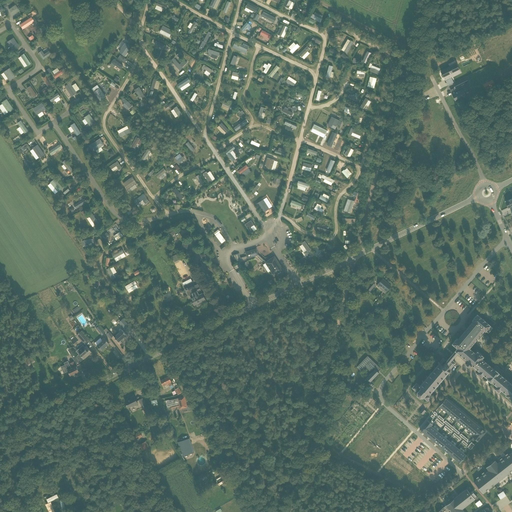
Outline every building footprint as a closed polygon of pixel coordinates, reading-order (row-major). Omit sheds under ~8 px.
[(292,1),(288,0),(285,0),(283,5),(288,8),(289,8),(291,9),(294,3),(292,2),(292,1)] [(158,1),(156,5),(166,9),(168,5),(158,1)] [(227,13),(232,2),(228,1),(223,12),(227,13)] [(248,3),(246,7),(250,9),(250,10),(256,13),(258,8),(248,3)] [(16,4),(9,9),(13,15),(20,11),(16,4)] [(313,14),(311,18),(321,22),(323,19),(313,14)] [(23,29),(35,22),(32,17),(20,24),(23,29)] [(259,22),(265,25),(268,20),(261,17),(259,22)] [(191,22),(188,27),(191,29),(189,32),(190,33),(198,23),(195,21),(193,24),(191,22)] [(247,22),(240,29),(243,32),(249,25),(250,25),(247,22)] [(278,34),(284,37),(289,27),(282,24),(278,34)] [(163,26),(161,29),(171,35),(173,31),(163,26)] [(199,48),(203,50),(212,33),(208,31),(205,37),(204,37),(199,48)] [(13,51),(19,47),(14,38),(7,41),(13,51)] [(342,50),(348,53),(354,42),(348,39),(342,50)] [(156,41),(154,45),(165,50),(166,46),(156,41)] [(246,44),(245,45),(235,41),(233,48),(246,53),(250,46),(246,44)] [(294,42),(289,48),(291,50),(290,51),(293,54),(300,46),(298,43),(297,44),(294,42)] [(126,43),(119,52),(125,56),(131,47),(126,43)] [(307,45),(299,54),(305,59),(311,53),(309,51),(311,49),(307,45)] [(210,49),(207,55),(218,59),(220,52),(210,49)] [(365,49),(362,55),(368,58),(371,53),(365,49)] [(38,53),(43,60),(52,54),(50,51),(45,54),(42,50),(38,53)] [(21,55),(27,66),(31,64),(25,53),(21,55)] [(110,65),(114,68),(116,65),(122,69),(124,65),(114,59),(110,65)] [(451,67),(441,72),(445,80),(451,77),(450,74),(459,69),(455,61),(449,64),(451,67)] [(272,65),(266,62),(263,66),(266,68),(263,72),(267,74),(272,65)] [(209,76),(213,70),(204,64),(202,68),(206,70),(205,73),(209,76)] [(368,67),(371,68),(369,71),(378,74),(381,68),(370,64),(368,67)] [(276,79),(279,73),(277,72),(280,67),(276,65),(270,75),(276,79)] [(8,78),(9,81),(16,76),(10,67),(1,74),(5,80),(8,78)] [(56,79),(64,73),(61,69),(53,75),(56,79)] [(43,78),(50,90),(55,87),(48,75),(43,78)] [(289,76),(286,81),(294,86),(297,81),(289,76)] [(369,76),(368,87),(375,88),(377,78),(369,76)] [(188,78),(177,85),(179,88),(180,88),(190,81),(188,78)] [(457,92),(452,95),(455,101),(466,96),(462,88),(465,87),(465,88),(467,87),(466,86),(465,84),(469,82),(467,78),(453,85),(457,92)] [(151,89),(154,90),(154,88),(159,89),(160,81),(153,79),(151,89)] [(70,83),(65,86),(72,96),(77,93),(70,83)] [(99,84),(93,87),(99,101),(106,98),(99,84)] [(28,87),(33,98),(37,96),(32,85),(28,87)] [(144,96),(139,87),(134,90),(136,92),(138,91),(141,97),(144,96)] [(55,100),(56,102),(62,99),(58,93),(49,98),(51,102),(55,100)] [(124,97),(122,100),(125,103),(123,105),(128,110),(132,105),(124,97)] [(0,108),(5,115),(14,109),(7,99),(1,102),(2,104),(0,104),(0,108)] [(221,107),(229,111),(231,105),(224,102),(221,107)] [(42,103),(33,109),(37,115),(37,114),(40,117),(44,114),(42,111),(45,109),(42,103)] [(178,106),(174,108),(180,117),(183,115),(178,106)] [(261,106),(257,117),(261,118),(264,118),(265,113),(263,112),(265,108),(261,106)] [(283,112),(291,116),(293,112),(288,110),(289,108),(286,106),(283,112)] [(96,124),(89,114),(85,117),(91,127),(96,124)] [(337,124),(339,120),(332,117),(327,125),(331,127),(333,125),(336,126),(337,124)] [(25,133),(29,130),(21,120),(17,123),(25,133)] [(235,130),(246,125),(244,121),(237,124),(236,123),(232,125),(235,130)] [(286,129),(292,131),(293,128),(296,129),(297,125),(285,122),(285,124),(287,125),(286,129)] [(75,123),(68,127),(71,133),(74,131),(77,136),(82,133),(75,123)] [(217,127),(224,135),(229,131),(222,123),(217,127)] [(120,136),(131,133),(128,126),(118,130),(120,136)] [(351,128),(348,134),(351,135),(352,132),(361,136),(362,132),(351,128)] [(333,132),(327,145),(331,147),(337,134),(333,132)] [(132,146),(137,148),(139,145),(140,145),(143,140),(136,137),(132,146)] [(103,150),(102,147),(105,145),(101,138),(90,145),(94,152),(96,150),(98,153),(103,150)] [(259,148),(261,144),(252,140),(250,143),(259,148)] [(191,152),(195,150),(189,141),(186,143),(191,152)] [(52,155),(63,148),(60,144),(49,151),(52,155)] [(38,145),(32,148),(39,158),(44,155),(38,145)] [(233,146),(225,152),(227,155),(232,162),(235,159),(230,153),(235,149),(233,146)] [(278,150),(276,149),(275,152),(285,155),(287,149),(279,147),(278,150)] [(148,149),(141,158),(145,161),(151,151),(148,149)] [(181,153),(175,157),(179,164),(185,160),(181,153)] [(264,167),(275,171),(279,161),(276,160),(278,156),(269,153),(264,167)] [(63,162),(64,164),(62,166),(65,170),(68,168),(70,172),(73,170),(67,159),(63,162)] [(120,170),(123,168),(118,160),(110,166),(113,171),(118,168),(120,170)] [(304,163),(303,170),(312,171),(313,164),(304,163)] [(241,174),(249,168),(246,164),(238,171),(241,174)] [(347,167),(342,172),(347,178),(352,173),(347,167)] [(156,175),(159,178),(167,171),(164,168),(156,175)] [(210,170),(204,174),(210,183),(216,179),(210,170)] [(320,173),(317,178),(332,185),(335,180),(320,173)] [(128,190),(137,183),(133,176),(123,183),(128,190)] [(198,176),(195,178),(201,186),(204,184),(198,176)] [(55,178),(50,183),(59,192),(63,187),(55,178)] [(305,188),(308,189),(310,184),(299,180),(296,187),(304,190),(305,188)] [(257,185),(252,192),(256,195),(258,193),(256,191),(260,187),(259,187),(261,184),(259,182),(257,185)] [(173,191),(181,200),(185,197),(176,187),(173,191)] [(324,193),(323,195),(321,195),(319,198),(327,202),(331,196),(324,193)] [(263,200),(257,203),(263,213),(269,209),(263,200)] [(292,200),(290,205),(305,210),(306,205),(292,200)] [(318,203),(314,208),(322,213),(324,210),(321,208),(322,206),(318,203)] [(93,213),(86,217),(93,227),(99,223),(93,213)] [(254,225),(251,221),(245,224),(250,234),(253,232),(251,227),(254,225)] [(216,236),(214,238),(220,245),(226,240),(221,233),(222,233),(219,229),(214,233),(216,236)] [(117,240),(123,236),(120,231),(114,236),(117,240)] [(84,247),(95,244),(93,238),(82,241),(84,247)] [(311,250),(305,241),(301,244),(306,251),(304,253),(305,256),(298,261),(301,264),(309,258),(307,255),(309,254),(308,252),(311,250)] [(113,254),(116,261),(126,257),(123,249),(113,254)] [(250,252),(250,251),(246,252),(247,258),(258,255),(256,249),(254,250),(254,251),(250,252)] [(241,260),(239,253),(232,255),(234,261),(241,260)] [(268,272),(271,270),(274,274),(280,271),(277,266),(278,266),(276,262),(277,261),(274,257),(263,265),(268,272)] [(181,275),(186,273),(181,262),(176,264),(181,275)] [(114,274),(117,272),(114,266),(107,269),(112,279),(116,277),(114,274)] [(387,291),(391,286),(383,279),(377,286),(379,288),(381,286),(387,291)] [(129,293),(139,288),(135,280),(125,286),(129,293)] [(198,295),(192,281),(184,286),(188,295),(192,293),(194,297),(191,298),(194,305),(200,302),(205,299),(202,293),(198,295)] [(511,384),(500,374),(503,371),(496,365),(493,368),(482,358),(484,356),(478,352),(477,351),(475,353),(469,348),(484,330),(486,331),(488,333),(492,328),(490,326),(490,325),(477,314),(472,320),(473,321),(458,339),(457,338),(452,343),(457,348),(446,361),(443,358),(420,385),(418,384),(416,383),(412,388),(417,392),(418,395),(420,397),(423,397),(428,401),(432,396),(430,395),(434,390),(433,389),(448,371),(450,372),(450,371),(451,370),(450,369),(455,363),(452,360),(458,353),(468,362),(466,365),(468,366),(470,364),(471,365),(472,365),(479,371),(476,373),(481,377),(483,375),(488,379),(488,380),(488,379),(485,382),(488,384),(490,381),(490,380),(496,386),(494,388),(499,392),(501,390),(506,394),(505,395),(511,400),(511,401),(511,384)] [(123,318),(118,322),(125,330),(129,326),(123,318)] [(105,333),(103,331),(99,326),(96,328),(102,335),(105,333)] [(103,331),(105,333),(110,339),(113,336),(110,331),(109,332),(106,328),(103,331)] [(114,337),(115,338),(118,342),(126,335),(121,329),(118,331),(119,332),(114,337)] [(82,331),(77,335),(84,343),(88,339),(82,331)] [(109,343),(106,340),(104,337),(101,340),(102,341),(97,346),(98,347),(101,350),(109,343)] [(92,352),(89,349),(87,346),(85,348),(83,346),(77,351),(84,359),(92,352)] [(73,353),(71,354),(77,365),(80,363),(76,357),(74,353),(73,353)] [(31,354),(25,358),(28,364),(35,361),(31,354)] [(379,373),(377,371),(380,368),(368,356),(360,364),(364,368),(365,366),(372,372),(366,378),(370,382),(379,373)] [(66,371),(68,370),(68,371),(71,376),(79,372),(76,367),(74,362),(70,364),(72,368),(71,368),(69,364),(62,367),(64,372),(66,371)] [(172,385),(170,381),(168,377),(160,381),(163,386),(167,384),(168,387),(172,385)] [(184,396),(165,400),(167,409),(171,408),(171,407),(179,406),(180,409),(187,407),(185,396),(184,396)] [(138,404),(137,402),(134,397),(125,402),(128,407),(131,405),(132,406),(138,404)] [(444,397),(438,405),(447,413),(453,405),(445,398),(445,397),(444,397)] [(149,412),(142,398),(139,400),(145,414),(149,412)] [(453,405),(447,413),(456,420),(462,412),(453,405)] [(462,412),(456,420),(464,427),(471,420),(462,412)] [(426,419),(419,429),(423,432),(430,425),(431,423),(431,424),(432,423),(426,419)] [(471,420),(464,427),(473,434),(473,435),(480,427),(471,420)] [(430,425),(423,432),(432,440),(438,432),(430,425)] [(471,436),(476,440),(477,440),(476,440),(484,431),(480,427),(473,435),(473,434),(472,436),(471,436)] [(142,436),(140,432),(132,437),(135,443),(138,441),(137,439),(142,436)] [(438,432),(432,440),(441,447),(447,439),(438,432)] [(194,452),(190,438),(177,442),(182,456),(194,452)] [(447,439),(441,447),(450,454),(456,447),(447,439)] [(144,442),(138,446),(141,452),(148,448),(144,442)] [(456,447),(450,454),(458,462),(465,454),(456,447)] [(475,482),(474,482),(483,493),(511,470),(511,452),(511,453),(497,464),(495,461),(495,460),(486,467),(489,471),(475,482)] [(480,511),(463,511),(461,509),(474,499),(475,499),(474,498),(476,496),(472,491),(470,493),(467,489),(437,511),(486,511),(484,509),(484,510),(480,511)] [(58,503),(58,502),(56,497),(50,500),(52,505),(49,506),(52,511),(53,511),(52,509),(54,509),(52,505),(58,503)] [(35,500),(26,498),(24,504),(34,507),(35,500)]
